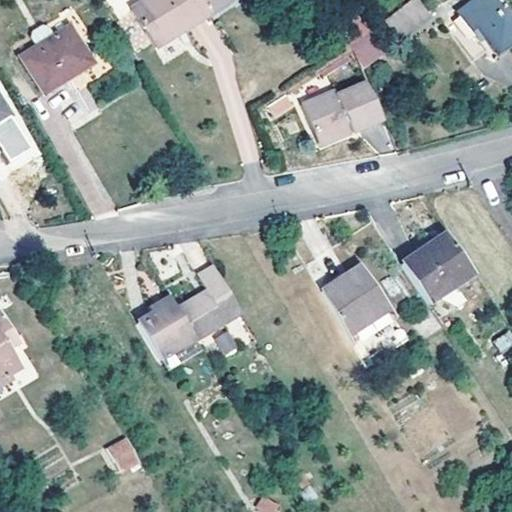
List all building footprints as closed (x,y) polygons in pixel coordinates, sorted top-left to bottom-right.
[(204,18),(193,0),(147,0),(130,11),(154,49),(204,18)] [(199,0),(193,0),(204,18),(209,15),(199,0)] [(199,0),(209,15),(230,2),(228,0),(199,0)] [(511,20),(498,0),(478,0),(445,22),(471,59),(484,51),(476,39),(483,35),(499,56),(511,47),(511,20)] [(76,95),(100,79),(69,30),(53,39),(36,49),(21,58),(44,95),(67,80),(76,95)] [(32,41),(36,49),(53,39),(48,32),(32,41)] [(378,47),(370,33),(366,35),(374,50),(378,47)] [(374,50),(366,35),(349,45),(357,61),(374,50)] [(492,61),(499,56),(483,35),(476,39),(484,51),(492,61)] [(382,120),(366,83),(334,96),(333,92),(298,107),(314,142),(345,129),(348,135),(382,120)] [(267,107),(275,118),(293,106),(285,95),(267,107)] [(0,142),(17,132),(0,102),(0,142)] [(345,129),(314,142),(316,148),(348,135),(345,129)] [(427,307),(474,277),(446,236),(400,267),(427,307)] [(389,314),(373,289),(360,269),(318,296),(346,342),(389,314)] [(208,293),(179,310),(197,341),(240,317),(230,299),(213,271),(199,278),(208,293)] [(162,363),(197,341),(179,310),(172,299),(158,308),(161,312),(139,325),(162,363)] [(0,384),(12,378),(12,370),(17,368),(14,362),(15,350),(18,348),(15,343),(0,318),(0,384)] [(223,357),(237,351),(229,330),(214,336),(223,357)] [(511,333),(511,331),(493,338),(499,353),(511,347),(511,333)] [(197,341),(162,363),(167,372),(203,352),(197,341)] [(126,436),(104,447),(119,475),(140,464),(126,436)] [(96,450),(89,440),(71,451),(77,461),(96,450)] [(259,511),(274,511),(278,503),(260,496),(254,510),(259,511)]
